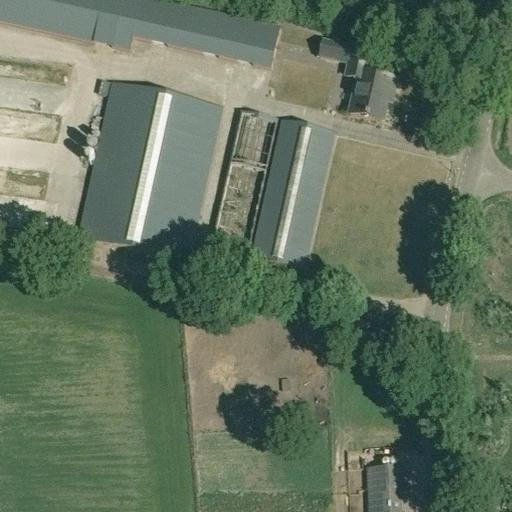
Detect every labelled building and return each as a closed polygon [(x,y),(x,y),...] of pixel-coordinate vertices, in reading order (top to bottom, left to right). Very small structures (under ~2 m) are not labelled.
[(271,70),(280,30),(147,0),(0,0),(0,22),(130,52),(133,39),(271,70)] [(352,49),(323,42),(319,59),(348,65),(346,76),(358,79),(350,115),(382,122),(388,94),(393,94),(396,80),(367,74),(372,52),(353,47),(352,49)] [(188,265),(222,109),(113,85),(78,240),(188,265)] [(247,261),(278,122),(241,114),(211,253),(247,261)] [(303,272),(333,134),(282,123),(252,261),(303,272)] [(399,511),(399,500),(402,499),(400,468),(367,470),(368,511),(399,511)]
